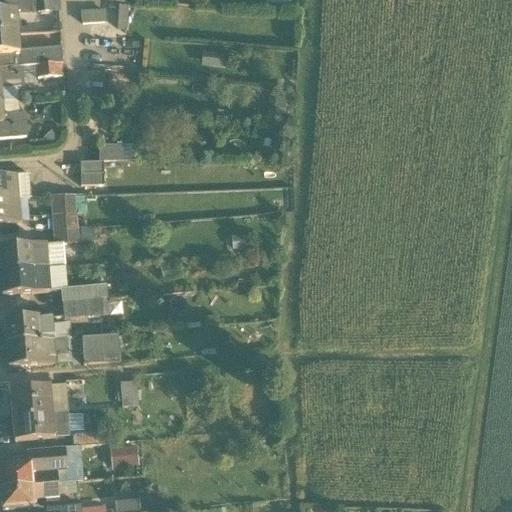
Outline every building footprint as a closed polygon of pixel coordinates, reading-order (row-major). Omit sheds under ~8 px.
[(42,0),(41,0),(30,1),(31,14),(43,13),(42,0)] [(58,0),(42,0),(43,13),(59,12),(58,0)] [(16,15),(31,14),(30,1),(13,2),(13,14),(16,14),(16,15)] [(13,2),(0,2),(0,15),(13,14),(13,2)] [(116,31),(126,32),(128,9),(118,8),(116,31)] [(81,15),(82,27),(104,25),(103,13),(81,15)] [(0,36),(17,35),(16,15),(16,14),(13,14),(0,15),(0,36)] [(0,58),(18,57),(19,57),(17,35),(0,36),(0,58)] [(60,54),(47,55),(48,67),(60,66),(60,54)] [(35,68),(48,67),(47,55),(34,56),(35,68)] [(201,55),(200,69),(225,71),(226,56),(201,55)] [(19,69),(35,68),(34,56),(19,57),(18,57),(19,69)] [(18,57),(0,58),(0,70),(6,70),(13,69),(19,69),(18,57)] [(60,66),(48,67),(49,82),(63,81),(62,66),(60,66)] [(36,82),(49,82),(48,67),(35,68),(36,82)] [(13,69),(6,70),(6,75),(0,75),(0,84),(14,83),(13,69)] [(0,84),(0,99),(0,104),(19,103),(17,83),(14,83),(0,84)] [(20,116),(19,103),(0,104),(1,117),(20,116)] [(10,127),(11,143),(30,141),(28,115),(20,116),(1,117),(2,126),(2,128),(10,127)] [(2,128),(2,126),(0,126),(0,143),(11,143),(10,127),(2,128)] [(177,133),(178,157),(196,156),(195,132),(177,133)] [(100,149),(100,165),(124,165),(124,148),(100,149)] [(124,148),(124,165),(133,164),(133,148),(124,148)] [(104,191),(104,166),(80,166),(80,190),(104,191)] [(109,171),(109,190),(119,190),(119,171),(109,171)] [(28,177),(16,178),(19,202),(27,201),(30,201),(28,177)] [(0,202),(19,202),(16,178),(0,178),(0,202)] [(51,200),(53,234),(77,232),(75,217),(74,199),(51,200)] [(74,199),(75,217),(85,217),(84,199),(74,199)] [(19,202),(21,226),(29,225),(27,201),(19,202)] [(0,227),(21,226),(19,202),(0,202),(0,227)] [(91,231),(78,232),(79,246),(92,245),(91,231)] [(78,232),(77,232),(53,234),(54,247),(54,248),(61,247),(79,246),(78,232)] [(220,243),(221,257),(248,255),(247,240),(220,243)] [(54,247),(44,248),(46,272),(63,270),(61,247),(54,248),(54,247)] [(0,251),(0,275),(46,272),(44,248),(0,251)] [(158,267),(164,285),(181,279),(175,261),(158,267)] [(65,292),(63,270),(46,272),(48,293),(60,293),(65,292)] [(48,293),(46,272),(0,275),(0,283),(1,299),(48,296),(48,293)] [(107,289),(91,290),(92,304),(108,303),(107,289)] [(60,293),(61,306),(92,304),(91,290),(65,292),(60,293)] [(108,303),(92,304),(61,306),(62,322),(109,318),(108,303)] [(4,323),(6,347),(53,343),(51,328),(51,319),(4,323)] [(53,343),(71,341),(70,326),(51,328),(53,343)] [(99,351),(101,366),(118,364),(116,338),(81,341),(82,353),(99,351)] [(71,341),(53,343),(54,359),(72,358),(71,341)] [(55,367),(54,359),(53,343),(6,347),(8,371),(55,367)] [(82,353),(83,367),(101,366),(99,351),(82,353)] [(119,387),(121,411),(138,410),(136,385),(119,387)] [(61,389),(49,390),(52,417),(63,416),(61,389)] [(12,420),(52,417),(49,390),(9,393),(12,420)] [(63,416),(52,417),(54,440),(68,439),(67,430),(96,428),(96,426),(95,417),(95,414),(63,416)] [(95,417),(96,426),(107,426),(105,416),(95,417)] [(54,441),(54,440),(52,417),(12,420),(14,445),(54,441)] [(73,438),(74,448),(106,445),(105,435),(73,438)] [(80,449),(63,451),(65,474),(56,475),(57,487),(76,485),(83,484),(80,449)] [(137,450),(110,452),(111,472),(138,470),(137,450)] [(30,468),(31,475),(56,473),(56,475),(65,474),(63,451),(27,454),(29,468),(30,468)] [(0,488),(0,492),(32,489),(31,475),(30,468),(29,468),(0,470),(0,488)] [(56,473),(31,475),(32,489),(57,487),(56,475),(56,473)] [(57,487),(59,500),(77,499),(76,485),(57,487)] [(57,487),(32,489),(33,502),(59,500),(57,487)] [(6,511),(34,510),(33,502),(32,489),(0,492),(2,511),(6,511)] [(114,511),(139,511),(138,493),(114,494),(114,511)]
